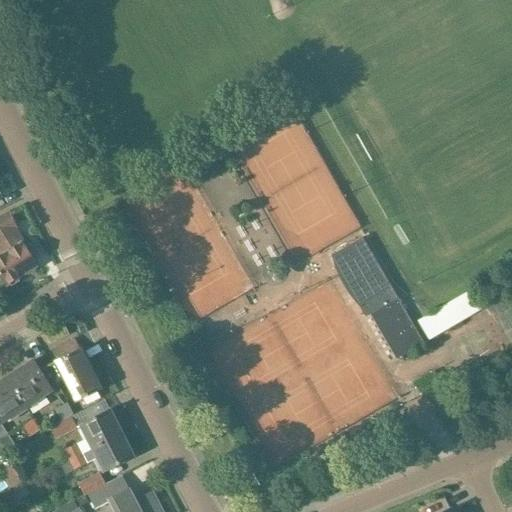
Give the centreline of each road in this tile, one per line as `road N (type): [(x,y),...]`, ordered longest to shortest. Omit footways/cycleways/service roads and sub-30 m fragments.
road 1 (residential): [(204,511),(85,284)]
road 2 (residential): [(85,284),(0,107)]
road 3 (residential): [(328,511),(469,458)]
